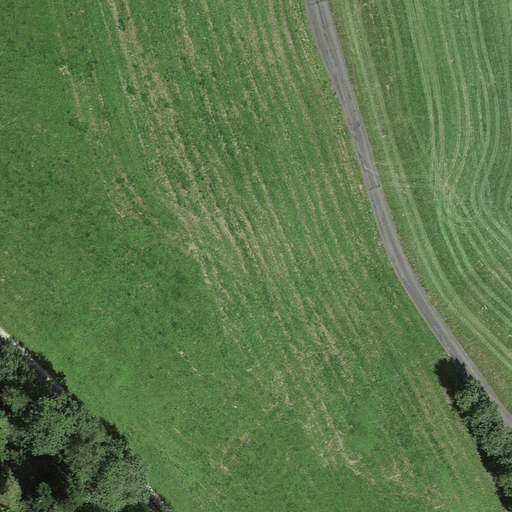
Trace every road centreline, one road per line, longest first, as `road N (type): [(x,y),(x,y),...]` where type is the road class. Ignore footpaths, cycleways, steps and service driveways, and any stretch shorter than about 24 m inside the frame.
road 1 (residential): [(319,0),(402,267),(511,430)]
road 2 (track): [(0,345),(94,434),(157,511)]
